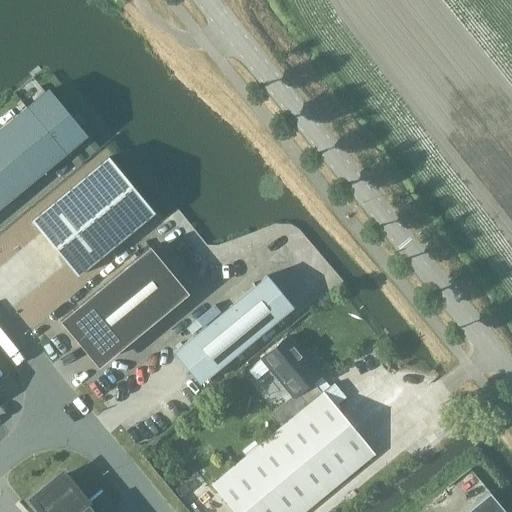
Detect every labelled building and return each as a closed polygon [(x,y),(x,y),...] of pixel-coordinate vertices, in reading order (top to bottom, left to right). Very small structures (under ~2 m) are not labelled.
[(0,207),(83,139),(44,92),(0,128),(0,207)] [(92,141),(83,149),(89,156),(98,148),(92,141)] [(80,154),(70,162),(75,168),(85,160),(80,154)] [(76,277),(154,214),(108,158),(30,221),(76,277)] [(149,248),(60,322),(78,344),(90,333),(110,358),(187,294),(149,248)] [(266,277),(173,353),(199,384),(291,308),(266,277)] [(281,427),(212,484),(234,511),(303,511),(374,455),(322,392),(320,393),(310,381),(314,378),(297,358),(302,353),(288,336),(260,359),(291,397),(270,414),(281,427)] [(93,511),(62,474),(31,500),(41,511),(93,511)] [(504,511),(489,493),(465,511),(504,511)]
